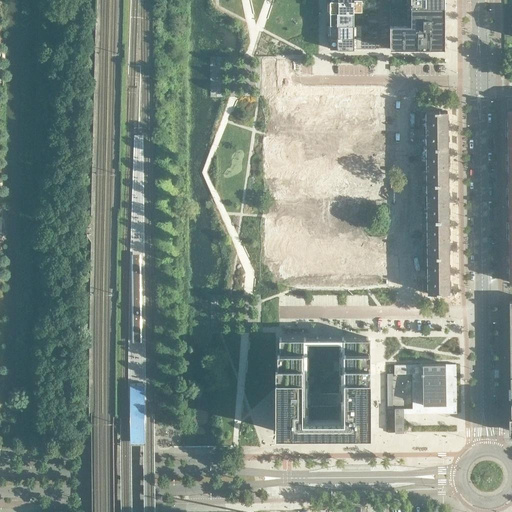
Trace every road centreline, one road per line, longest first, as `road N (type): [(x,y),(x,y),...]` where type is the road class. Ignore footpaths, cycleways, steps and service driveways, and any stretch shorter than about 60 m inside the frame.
road 1 (tertiary): [(0,492),(212,489),(287,478)]
road 2 (tertiary): [(287,478),(0,470)]
road 3 (residential): [(282,60),(281,83),(473,81)]
road 4 (residential): [(481,313),(281,312)]
road 5 (tertiary): [(481,313),(480,113)]
road 6 (tertiary): [(287,478),(417,476)]
